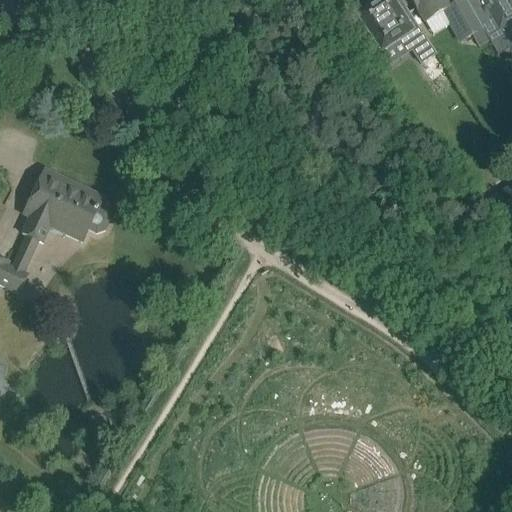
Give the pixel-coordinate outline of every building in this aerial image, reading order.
[(367,9),(353,18),(364,35),(367,33),(382,55),(402,42),(407,49),(408,48),(421,67),(436,57),(405,11),(400,14),(390,0),(385,0),(369,11),(367,9)] [(426,24),(444,14),(451,9),(450,8),(445,0),(409,0),(417,11),(418,12),(426,24)] [(484,30),(465,0),(464,0),(450,8),(451,9),(444,14),(448,21),(454,17),(468,40),(484,30)] [(511,0),(471,0),(470,1),(480,18),(491,37),(511,24),(511,0)] [(150,24),(161,26),(165,6),(153,4),(150,24)] [(0,259),(0,285),(10,290),(18,273),(24,276),(39,244),(44,246),(52,232),(59,218),(88,232),(96,236),(105,233),(109,224),(106,216),(98,212),(104,200),(68,183),(64,190),(42,179),(24,217),(29,220),(22,236),(27,238),(12,270),(7,268),(9,264),(0,259)] [(511,186),(490,201),(505,225),(511,220),(511,186)]
